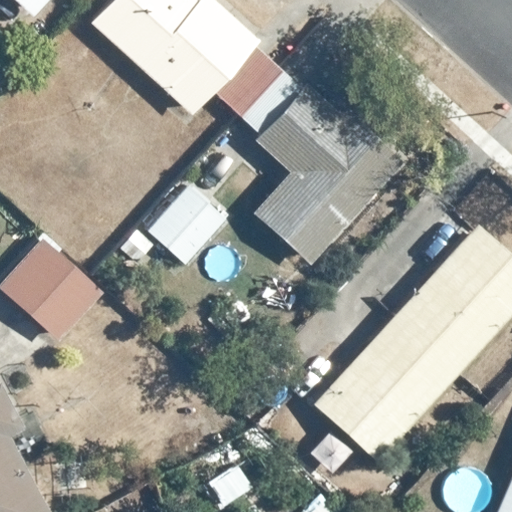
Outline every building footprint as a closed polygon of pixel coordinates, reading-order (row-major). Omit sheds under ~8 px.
[(13,0),(29,14),(41,0),(54,0),(72,15),(85,0),(13,0)] [(281,64),(207,0),(104,0),(85,23),(188,113),(209,89),(237,114),(281,64)] [(249,207),(307,258),(392,162),(281,64),(237,114),(225,127),(278,174),(249,207)] [(223,215),(184,180),(141,227),(179,262),(223,215)] [(511,252),(473,218),(307,401),(375,462),(467,360),(499,389),(511,374),(511,252)] [(98,287),(37,233),(0,274),(0,290),(54,337),(98,287)] [(69,448),(31,468),(9,426),(23,420),(1,378),(0,378),(0,511),(68,511),(95,498),(69,448)] [(511,511),(511,468),(493,511),(511,511)]
